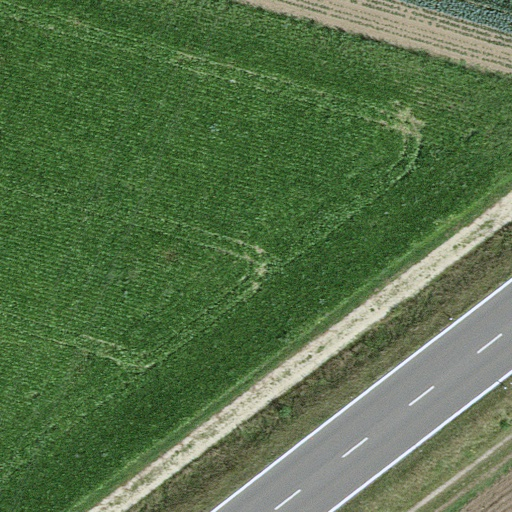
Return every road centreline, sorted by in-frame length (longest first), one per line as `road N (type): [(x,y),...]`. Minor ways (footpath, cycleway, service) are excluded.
road 1 (track): [(511,205),(107,511)]
road 2 (primary): [(272,511),(511,326)]
